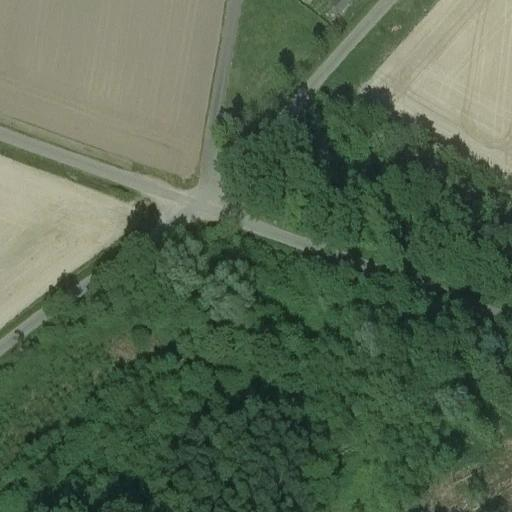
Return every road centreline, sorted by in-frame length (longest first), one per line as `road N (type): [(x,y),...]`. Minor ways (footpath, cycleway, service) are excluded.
road 1 (unclassified): [(197,209),(511,330)]
road 2 (unclassified): [(197,209),(215,180),(387,0)]
road 3 (unclassified): [(0,358),(197,209)]
road 4 (unclassified): [(0,137),(197,209)]
